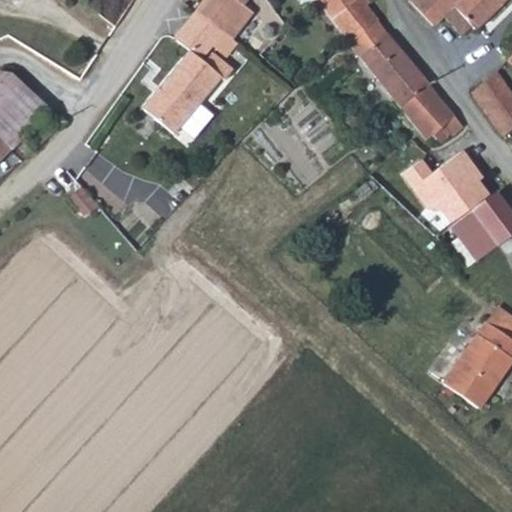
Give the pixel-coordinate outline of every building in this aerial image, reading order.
[(232,21),(204,0),(199,0),(190,12),(220,35),(232,21)] [(204,0),(232,21),(244,5),(243,3),(245,0),(204,0)] [(314,0),(349,43),(377,21),(362,0),(314,0)] [(500,5),(495,0),(408,0),(419,13),(431,25),(441,16),(453,6),(470,25),(474,30),(500,5)] [(470,25),(453,6),(441,16),(459,36),(470,25)] [(220,35),(190,12),(171,38),(184,49),(137,107),(171,135),(218,78),(198,61),(220,35)] [(237,25),(232,21),(220,35),(228,42),(231,37),(229,36),(237,25)] [(386,33),(377,21),(349,43),(358,54),(386,33)] [(426,82),(386,33),(358,54),(398,105),(426,82)] [(0,68),(0,104),(8,96),(19,84),(2,67),(0,68)] [(500,135),(511,126),(511,98),(495,73),(470,92),(500,135)] [(433,130),(442,123),(449,133),(460,124),(426,82),(398,105),(417,129),(424,137),(433,130)] [(33,121),(8,96),(0,104),(0,138),(10,148),(19,139),(30,151),(53,129),(39,115),(33,121)] [(339,120),(347,131),(359,122),(351,112),(339,120)] [(0,157),(10,148),(0,138),(0,176),(5,173),(0,168),(0,157)] [(463,148),(430,172),(422,162),(403,176),(429,212),(435,207),(449,227),(492,197),(479,179),(483,176),(463,148)] [(86,168),(61,197),(81,215),(95,199),(114,215),(125,202),(86,168)] [(474,260),(511,229),(511,220),(492,194),(492,197),(449,227),(474,260)] [(511,360),(511,340),(486,322),(443,383),(477,409),(511,360)]
